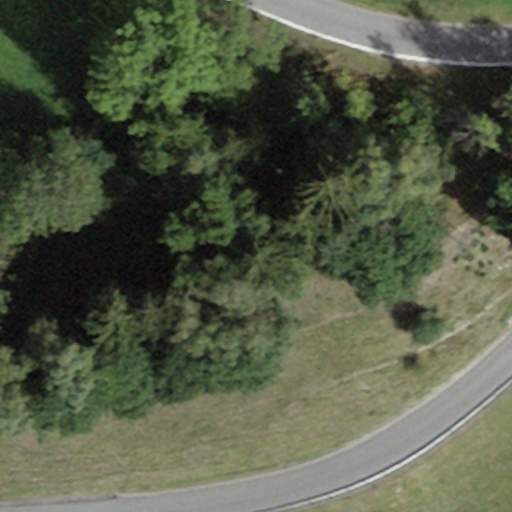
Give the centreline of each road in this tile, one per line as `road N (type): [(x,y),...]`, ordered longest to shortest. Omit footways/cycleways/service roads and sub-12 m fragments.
road 1 (tertiary): [(121,511),(285,487),(370,457),(511,355)]
road 2 (tertiary): [(511,45),(385,32),(296,0)]
